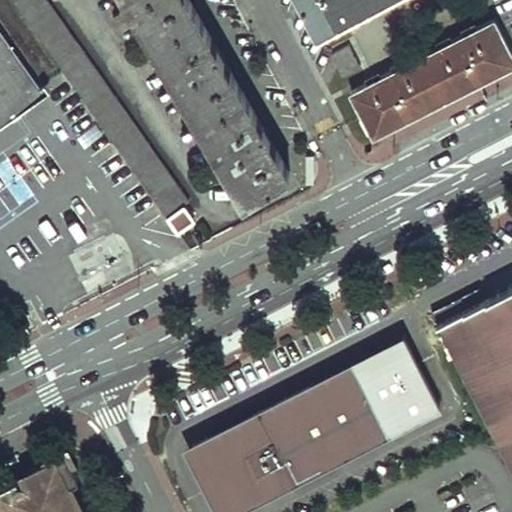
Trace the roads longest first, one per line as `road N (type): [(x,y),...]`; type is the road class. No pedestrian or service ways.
road 1 (secondary): [(511,118),(71,343)]
road 2 (secondary): [(89,374),(511,165)]
road 3 (residential): [(89,374),(159,511)]
